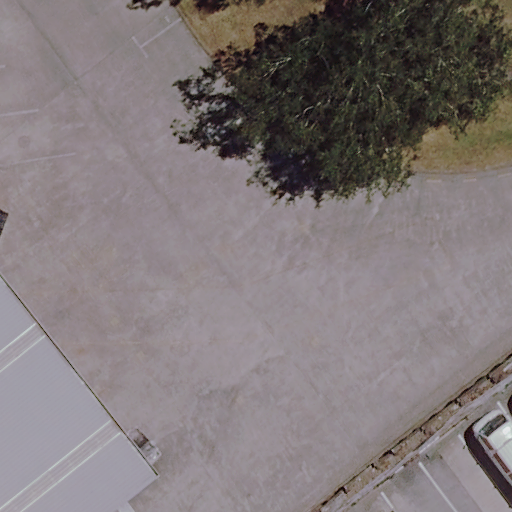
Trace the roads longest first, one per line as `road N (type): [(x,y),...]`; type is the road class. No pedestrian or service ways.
road 1 (unknown): [(23,0),(369,391)]
road 2 (unknown): [(369,391),(220,511)]
road 3 (unknown): [(511,276),(369,391)]
